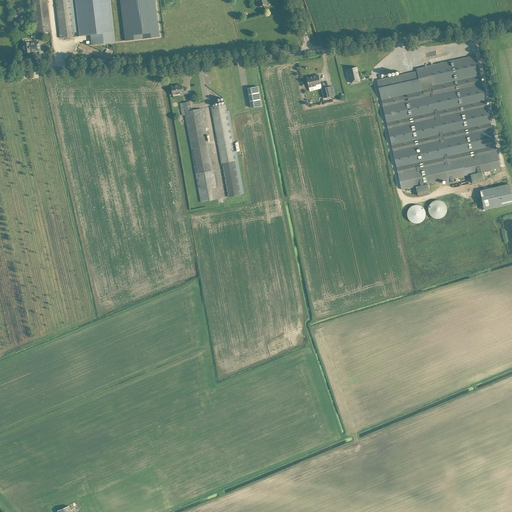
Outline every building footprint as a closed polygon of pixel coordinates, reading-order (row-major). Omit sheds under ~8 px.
[(32,0),(35,26),(32,26),(33,33),(42,32),(43,36),(49,35),(49,32),(50,31),(46,0),(32,0)] [(55,0),(60,38),(74,36),(74,37),(77,36),(76,35),(74,35),(74,32),(77,32),(73,0),(74,0),(79,36),(90,35),(91,45),(115,42),(109,0),(55,0)] [(155,0),(120,0),(125,41),(160,37),(155,0)] [(30,52),(40,50),(39,42),(29,43),(29,42),(23,43),(24,53),(30,52)] [(417,71),(377,80),(378,85),(382,99),(384,110),(386,119),(389,132),(391,141),(394,155),(396,164),(402,190),(416,186),(418,195),(430,193),(428,184),(445,180),(446,183),(453,181),(452,178),(471,174),(473,183),(484,181),(482,171),(501,167),(497,152),(496,145),(492,129),(491,123),(487,107),(485,100),(482,84),(480,75),(477,60),(475,55),(416,69),(417,71)] [(351,83),(360,81),(357,67),(348,69),(351,83)] [(319,75),(307,77),(308,82),(309,87),(310,91),(314,90),(313,86),(317,86),(317,84),(321,83),(320,80),(319,75)] [(183,88),(183,85),(176,86),(176,85),(171,86),(173,95),(180,93),(180,94),(188,93),(187,87),(183,88)] [(258,86),(248,88),(252,108),(261,106),(258,86)] [(324,98),(332,96),(329,86),(322,88),(324,98)] [(191,110),(190,102),(180,103),(182,115),(185,115),(201,202),(213,200),(211,188),(216,188),(202,109),(191,110)] [(241,195),(235,161),(236,161),(225,104),(211,107),(222,165),(223,165),(229,197),(241,195)] [(509,184),(480,190),(481,194),(484,210),(511,203),(511,196),(511,190),(509,184)] [(429,204),(434,219),(448,214),(442,199),(429,204)] [(410,205),(409,222),(423,222),(423,206),(410,205)] [(82,511),(168,511),(161,491),(129,502),(126,493),(109,499),(108,496),(103,498),(101,493),(79,500),(82,511)]
